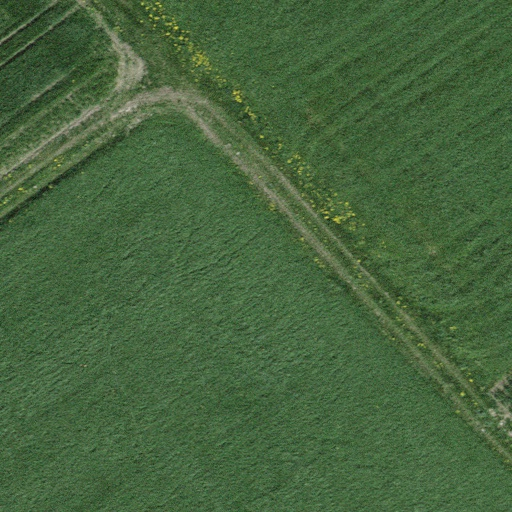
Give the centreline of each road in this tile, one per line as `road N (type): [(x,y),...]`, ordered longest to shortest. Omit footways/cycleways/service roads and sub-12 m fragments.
road 1 (track): [(511,445),(83,0)]
road 2 (track): [(160,80),(0,207)]
